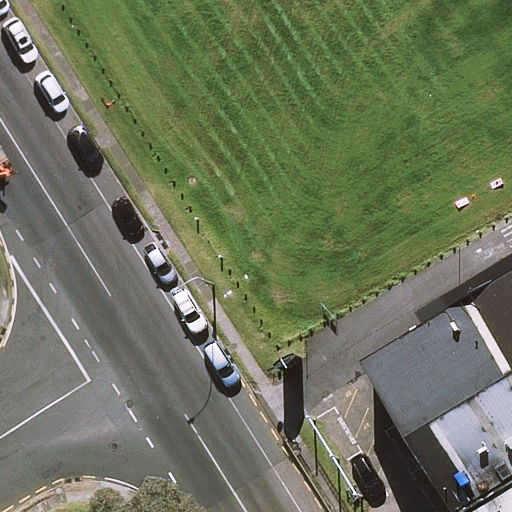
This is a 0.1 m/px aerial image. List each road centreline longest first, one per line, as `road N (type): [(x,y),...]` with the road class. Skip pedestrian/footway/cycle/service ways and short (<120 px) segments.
road 1 (tertiary): [(143,346),(0,117)]
road 2 (tertiary): [(245,511),(143,346)]
road 3 (tertiary): [(143,346),(0,435)]
